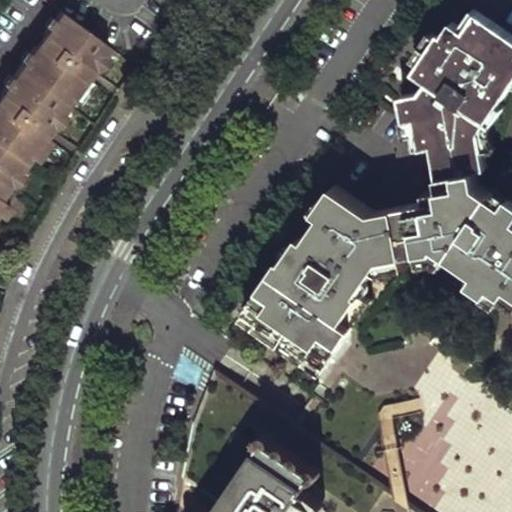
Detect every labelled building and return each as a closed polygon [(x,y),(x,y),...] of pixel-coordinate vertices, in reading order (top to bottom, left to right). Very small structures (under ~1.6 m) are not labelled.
[(463,26),(476,8),(469,4),(457,22),(463,26)] [(438,169),(474,164),(483,162),(481,154),(480,146),(479,143),(476,125),(498,93),(510,73),(511,70),(511,31),(476,8),(463,26),(457,22),(449,18),(442,29),(439,27),(413,67),(426,75),(420,85),(404,88),(407,111),(417,110),(422,139),(432,137),(436,155),(437,161),(438,169)] [(0,204),(3,200),(0,197),(0,196),(9,183),(18,170),(29,155),(44,134),(50,125),(60,111),(70,97),(84,77),(92,67),(101,53),(107,44),(59,9),(53,17),(47,27),(42,34),(34,45),(29,51),(23,60),(13,76),(6,84),(0,93),(0,204)] [(47,27),(53,17),(47,13),(41,23),(47,27)] [(36,30),(28,41),(34,45),(42,34),(36,30)] [(23,60),(29,51),(23,48),(17,56),(23,60)] [(101,53),(92,67),(99,72),(108,59),(101,53)] [(6,72),(0,81),(6,84),(13,76),(6,72)] [(77,102),(91,82),(84,77),(70,97),(77,102)] [(476,125),(479,143),(488,141),(485,124),(503,97),(498,93),(476,125)] [(57,130),(67,116),(60,111),(50,125),(57,130)] [(44,134),(29,155),(36,160),(51,139),(44,134)] [(426,199),(410,202),(420,251),(435,248),(438,246),(449,253),(482,275),(477,282),(492,292),(493,290),(498,283),(509,291),(511,287),(511,286),(511,193),(506,200),(490,190),(476,180),(474,164),(438,169),(440,185),(442,196),(426,199)] [(18,170),(9,183),(16,188),(25,175),(18,170)] [(506,200),(511,193),(495,182),(494,184),(490,190),(506,200)] [(420,251),(410,202),(399,204),(371,210),(334,186),(317,210),(322,215),(306,239),(301,235),(285,260),(293,265),(284,278),(276,273),(274,272),(248,311),(259,319),(253,328),(269,339),(276,328),(295,341),(288,351),(305,363),(311,354),(328,365),(349,334),(340,327),(364,292),(362,290),(378,266),(385,256),(406,253),(420,251)] [(3,200),(0,204),(0,211),(4,214),(10,205),(3,200)] [(385,256),(378,266),(385,271),(390,264),(407,261),(406,258),(406,253),(385,256)] [(285,260),(276,273),(284,278),(293,265),(285,260)] [(509,291),(498,283),(493,290),(505,298),(509,291)] [(340,327),(349,334),(374,298),(364,292),(340,327)] [(259,319),(248,311),(242,320),(253,328),(259,319)] [(276,328),(269,339),(288,351),(295,341),(276,328)] [(311,354),(305,363),(322,375),(328,365),(311,354)] [(428,511),(393,488),(215,371),(201,390),(191,418),(181,474),(177,502),(191,511),(428,511)] [(439,420),(500,443),(486,477),(511,487),(509,496),(511,497),(511,447),(508,445),(511,434),(511,414),(473,399),(466,418),(443,410),(439,420)]
